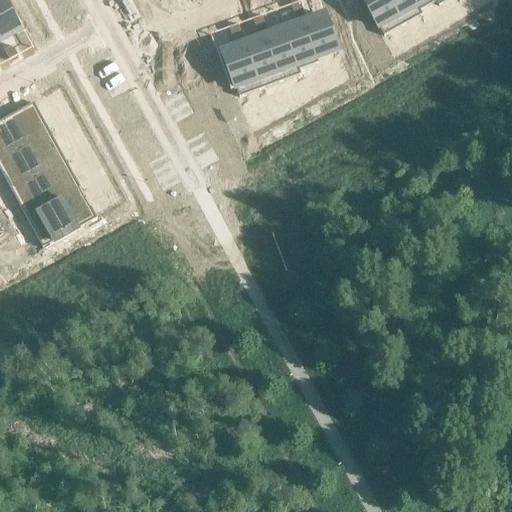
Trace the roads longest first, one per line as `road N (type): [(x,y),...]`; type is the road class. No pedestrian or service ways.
road 1 (residential): [(198,188),(122,51)]
road 2 (residential): [(262,0),(122,51)]
road 3 (residential): [(0,88),(110,28)]
